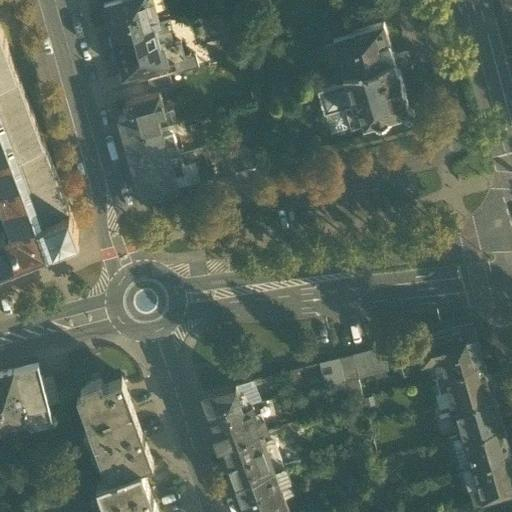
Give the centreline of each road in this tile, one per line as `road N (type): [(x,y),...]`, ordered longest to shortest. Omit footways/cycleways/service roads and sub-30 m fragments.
road 1 (residential): [(427,0),(463,117),(461,147),(441,159),(279,198)]
road 2 (residential): [(178,299),(511,256)]
road 3 (residential): [(132,272),(54,0)]
road 4 (residential): [(216,511),(154,332)]
road 5 (primary): [(475,0),(511,167)]
